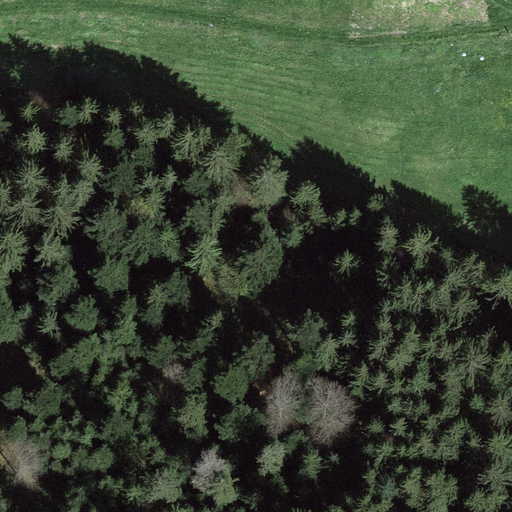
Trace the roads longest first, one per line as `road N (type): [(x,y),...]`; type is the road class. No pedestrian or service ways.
road 1 (track): [(0,0),(0,428),(44,511)]
road 2 (track): [(511,16),(282,25),(76,0)]
